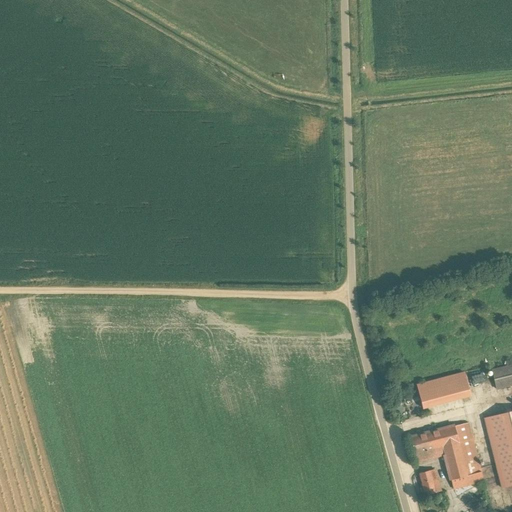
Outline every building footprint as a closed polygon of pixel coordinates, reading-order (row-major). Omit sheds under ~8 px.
[(496,389),(511,384),(511,364),(492,369),(496,389)] [(419,407),(469,397),(464,372),(414,381),(419,407)] [(511,410),(484,418),(502,487),(511,484),(511,410)] [(439,456),(445,455),(454,489),(484,481),(469,422),(410,438),(417,462),(439,456)] [(430,471),(420,473),(427,500),(437,498),(435,493),(439,492),(436,483),(434,484),(430,471)]
